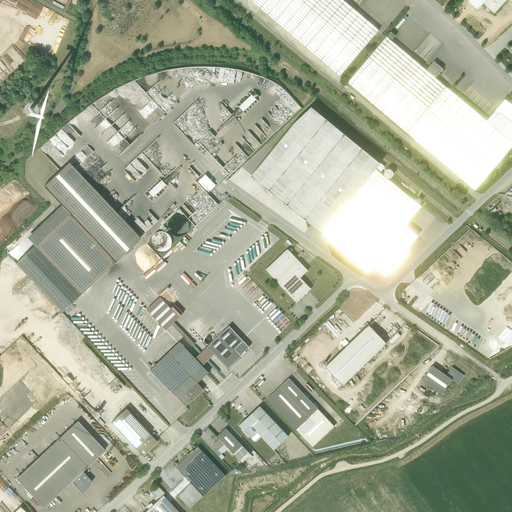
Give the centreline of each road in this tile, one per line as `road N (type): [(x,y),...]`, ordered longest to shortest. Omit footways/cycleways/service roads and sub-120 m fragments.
road 1 (unclassified): [(106,511),(355,277)]
road 2 (unknown): [(152,118),(200,76),(257,88),(264,100),(253,113),(202,146)]
road 3 (unclassified): [(381,296),(511,171)]
road 4 (unclassified): [(239,193),(355,277)]
